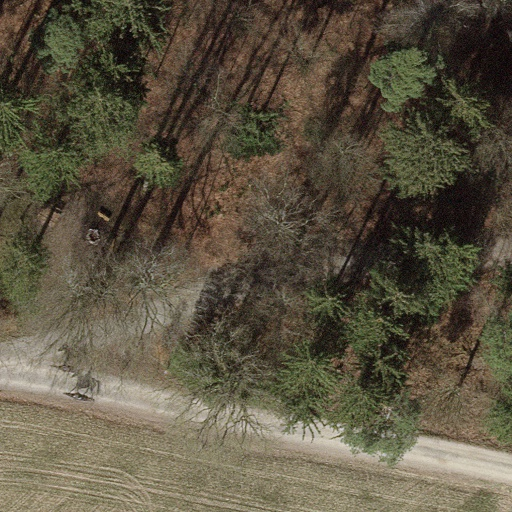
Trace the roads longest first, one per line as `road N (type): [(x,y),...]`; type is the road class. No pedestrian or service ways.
road 1 (track): [(0,371),(511,471)]
road 2 (track): [(48,379),(185,305),(419,262),(511,255)]
